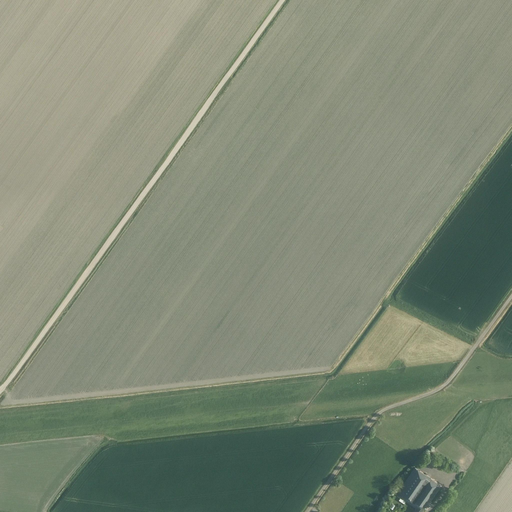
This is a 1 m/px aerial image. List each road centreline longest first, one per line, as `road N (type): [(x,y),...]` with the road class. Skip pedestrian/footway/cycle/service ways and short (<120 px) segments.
road 1 (unknown): [(0,386),(286,0)]
road 2 (unclassified): [(306,511),(375,417),(447,382),(511,295)]
